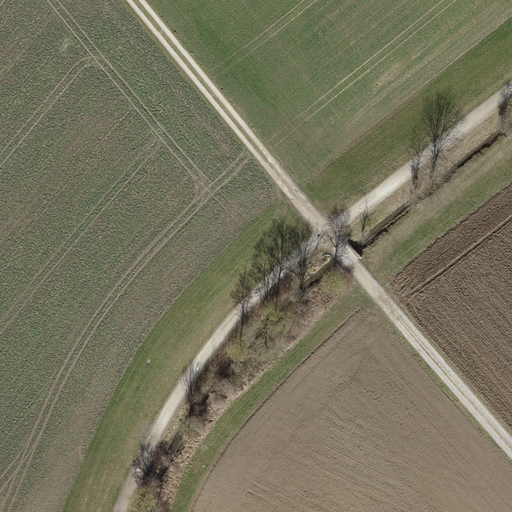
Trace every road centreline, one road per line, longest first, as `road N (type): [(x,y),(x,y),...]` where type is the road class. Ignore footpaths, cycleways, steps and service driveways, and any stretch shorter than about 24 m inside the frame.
road 1 (track): [(327,235),(259,293),(184,391),(122,511)]
road 2 (track): [(134,0),(327,235)]
road 3 (track): [(327,235),(511,443)]
road 4 (track): [(511,90),(327,235)]
